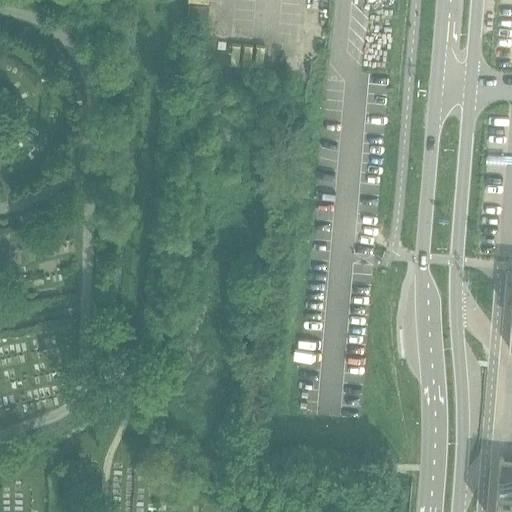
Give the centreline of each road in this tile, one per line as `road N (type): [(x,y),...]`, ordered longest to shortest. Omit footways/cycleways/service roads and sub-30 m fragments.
road 1 (tertiary): [(433,85),(420,259),(430,353),(427,511)]
road 2 (tertiary): [(457,511),(456,261),(468,88)]
